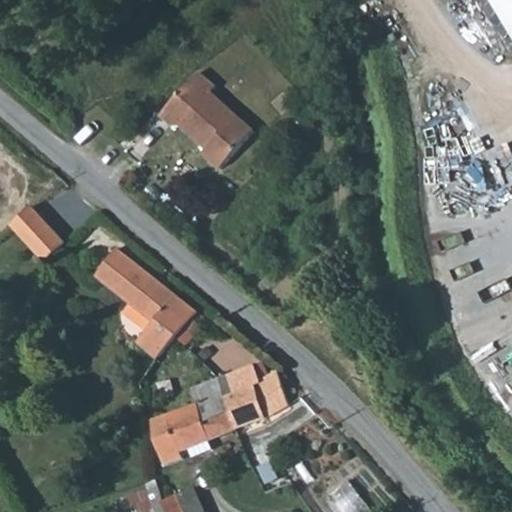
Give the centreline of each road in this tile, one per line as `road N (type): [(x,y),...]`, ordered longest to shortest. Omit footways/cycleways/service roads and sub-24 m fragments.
road 1 (unclassified): [(440,511),(274,341),(0,102)]
road 2 (unknown): [(429,0),(511,111)]
